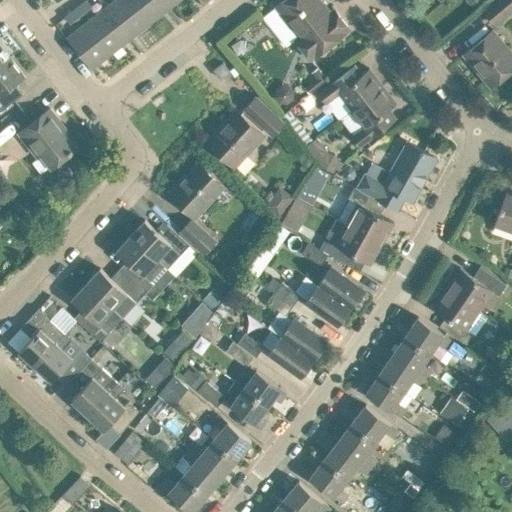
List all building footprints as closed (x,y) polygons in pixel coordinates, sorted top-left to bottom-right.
[(81,15),(92,6),(86,0),(85,0),(75,8),(81,15)] [(130,38),(149,23),(130,0),(113,0),(105,7),(130,38)] [(130,0),(149,23),(168,8),(161,0),(130,0)] [(161,0),(168,8),(178,0),(161,0)] [(326,14),(319,5),(323,2),(321,0),(282,0),(275,6),(287,22),(299,36),(295,39),(311,59),(350,29),(334,8),(326,14)] [(511,0),(495,0),(483,10),(494,23),(511,8),(511,0)] [(110,53),(130,38),(105,7),(86,22),(110,53)] [(70,24),(81,15),(75,8),(65,16),(70,24)] [(91,68),(110,53),(86,22),(66,37),(91,68)] [(491,87),(506,74),(511,69),(511,52),(492,29),(463,54),(491,87)] [(0,66),(11,58),(0,43),(0,66)] [(0,111),(15,99),(8,90),(25,76),(11,58),(0,66),(0,111)] [(221,78),(230,71),(223,62),(214,69),(221,78)] [(328,85),(318,92),(326,102),(339,92),(352,109),(383,85),(369,68),(363,72),(356,63),(344,72),(328,85)] [(352,109),(340,118),(353,135),(352,136),(360,146),(369,139),(385,126),(397,117),(390,108),(396,103),(383,85),(352,109)] [(272,135),(284,122),(255,96),(244,109),(272,135)] [(13,125),(30,116),(25,105),(8,114),(13,125)] [(51,168),(76,148),(57,123),(60,121),(50,108),(18,132),(37,157),(41,154),(51,168)] [(307,145),(313,139),(290,110),(283,115),(307,145)] [(264,135),(255,127),(240,113),(227,127),(223,123),(207,141),(221,154),(235,167),(264,135)] [(367,174),(359,187),(380,199),(398,209),(405,197),(412,201),(437,158),(407,141),(398,159),(383,183),(367,174)] [(389,144),(379,157),(388,164),(398,150),(389,144)] [(339,170),(343,163),(338,160),(340,158),(326,150),(318,165),(332,173),(335,168),(339,170)] [(224,186),(213,176),(199,162),(180,183),(178,181),(168,191),(195,217),(224,186)] [(348,180),(353,178),(356,173),(355,169),(350,166),(345,168),(342,172),(343,177),(348,180)] [(381,244),(393,222),(373,210),(378,200),(354,187),(337,217),(346,223),(345,224),(381,244)] [(511,193),(506,191),(494,223),(511,229),(511,193)] [(293,227),(301,214),(289,207),(281,220),(293,227)] [(159,232),(145,219),(131,234),(157,259),(167,268),(181,253),(174,247),(183,238),(167,223),(159,232)] [(204,252),(215,241),(192,219),(181,231),(204,252)] [(370,264),(381,244),(345,224),(334,244),(328,240),(322,250),(328,253),(344,262),(349,252),(370,264)] [(145,292),(154,283),(167,268),(157,259),(131,234),(116,250),(131,263),(123,272),(145,292)] [(181,253),(189,244),(183,238),(174,247),(181,253)] [(328,253),(322,250),(307,241),(301,253),(321,264),(328,253)] [(296,263),(287,278),(307,290),(316,275),(296,263)] [(350,307),(363,289),(331,266),(318,284),(350,307)] [(505,284),(486,271),(480,266),(473,276),(460,267),(446,288),(487,316),(488,314),(480,309),(492,290),(498,294),(505,284)] [(510,280),(511,276),(511,270),(505,266),(501,275),(510,280)] [(114,281),(100,268),(86,283),(113,307),(112,308),(122,317),(136,302),(145,292),(123,272),(114,281)] [(281,281),(274,291),(293,305),(300,294),(281,281)] [(109,331),(122,317),(112,308),(113,307),(86,283),(72,298),(86,312),(98,323),(99,322),(102,325),(109,331)] [(337,326),(350,307),(318,284),(305,302),(337,326)] [(475,335),(487,316),(446,288),(433,307),(452,321),(446,330),(462,342),(465,343),(472,333),(475,335)] [(274,291),(266,302),(286,315),(293,305),(274,291)] [(213,308),(221,300),(212,292),(205,301),(213,308)] [(35,365),(65,333),(38,308),(32,315),(20,328),(30,337),(18,350),(35,365)] [(54,317),(86,347),(94,338),(62,308),(54,317)] [(189,336),(205,323),(198,315),(182,328),(189,336)] [(446,347),(451,339),(418,316),(405,335),(430,352),(437,341),(446,347)] [(313,359),(326,341),(294,317),(281,336),(313,359)] [(256,356),(263,345),(244,332),(237,342),(254,355),(256,356)] [(66,384),(91,357),(65,333),(35,365),(51,380),(56,375),(66,384)] [(426,378),(431,370),(422,364),(430,352),(405,335),(392,354),(426,378)] [(300,377),(313,359),(281,336),(268,354),(300,377)] [(179,340),(163,358),(172,366),(188,347),(179,340)] [(247,365),(254,355),(237,342),(233,340),(226,350),(247,365)] [(209,369),(224,354),(214,344),(199,359),(209,369)] [(420,385),(426,378),(392,354),(379,374),(403,390),(411,379),(420,385)] [(88,414),(118,382),(91,357),(66,384),(76,394),(71,399),(88,414)] [(280,400),(286,391),(251,365),(246,371),(240,372),(234,380),(269,405),(275,396),(280,400)] [(153,368),(144,377),(154,387),(163,378),(154,369),(153,368)] [(399,416),(405,407),(396,400),(403,390),(379,374),(366,393),(382,404),(399,416)] [(173,405),(188,387),(174,375),(158,395),(159,395),(160,394),(173,405)] [(217,406),(225,396),(205,379),(197,389),(217,406)] [(260,427),(267,418),(262,414),(269,405),(234,380),(229,388),(232,393),(227,400),(232,403),(231,405),(260,427)] [(125,406),(116,398),(125,388),(118,382),(88,414),(104,429),(109,423),(120,433),(140,411),(129,402),(125,406)] [(163,421),(174,407),(172,406),(173,405),(160,394),(159,395),(148,408),(163,421)] [(511,396),(487,418),(507,441),(511,436),(511,396)] [(474,399),(469,406),(470,408),(475,410),(480,403),(476,400),(474,399)] [(391,437),(398,429),(366,404),(352,422),(375,440),(383,431),(391,437)] [(458,407),(451,416),(463,425),(470,416),(458,407)] [(140,432),(150,419),(144,414),(134,426),(140,432)] [(236,458),(251,440),(220,414),(213,423),(221,429),(213,439),(236,458)] [(370,465),(375,459),(366,452),(375,440),(352,422),(337,441),(370,465)] [(448,445),(457,431),(443,422),(434,436),(448,445)] [(127,462),(140,446),(144,441),(132,430),(114,451),(127,462)] [(236,458),(213,439),(205,448),(197,441),(190,450),(221,476),(236,458)] [(364,473),(370,465),(337,441),(323,459),(346,477),(355,466),(364,473)] [(206,494),(221,476),(190,450),(185,456),(193,463),(183,474),(206,494)] [(341,502),(347,495),(338,488),(346,477),(323,459),(309,477),(341,502)] [(420,488),(426,480),(416,473),(410,481),(420,488)] [(206,494),(183,474),(176,483),(167,476),(160,485),(192,511),(206,494)] [(73,503),(77,499),(91,485),(81,475),(63,494),(73,503)] [(321,511),(326,511),(331,507),(314,493),(299,480),(284,498),(300,511),(311,511),(316,507),(321,511)] [(300,511),(284,498),(271,511),(300,511)]
